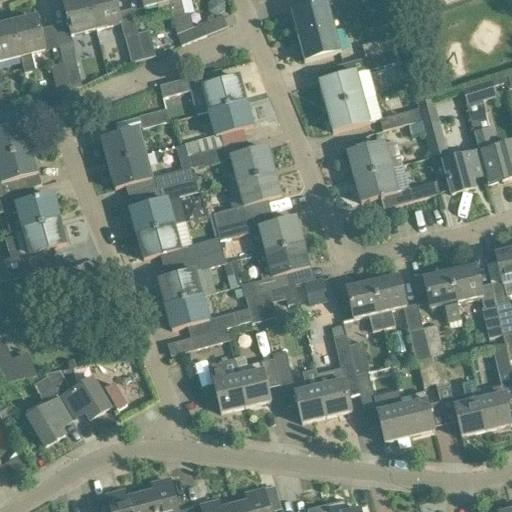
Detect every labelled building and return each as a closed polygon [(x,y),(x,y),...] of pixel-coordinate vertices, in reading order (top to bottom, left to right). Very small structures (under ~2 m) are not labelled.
[(87,0),(84,0),(63,5),(68,25),(72,40),(96,34),(87,0)] [(114,0),(87,0),(96,34),(121,28),(118,12),(114,0)] [(167,0),(141,0),(144,10),(169,4),(167,0)] [(167,0),(169,4),(172,17),(173,21),(177,37),(182,49),(207,39),(202,27),(194,30),(190,17),(185,18),(180,1),(184,0),(167,0)] [(298,40),(335,30),(328,4),(291,14),(298,40)] [(37,20),(12,26),(20,60),(25,77),(36,74),(32,57),(45,53),(40,32),(37,20)] [(12,26),(0,29),(0,64),(20,60),(12,26)] [(304,65),(324,60),(341,55),(335,30),(298,40),(304,65)] [(144,62),(156,59),(149,33),(138,36),(144,62)] [(131,66),(144,62),(138,36),(125,40),(131,66)] [(366,61),(391,54),(388,42),(363,48),(366,61)] [(397,66),(394,54),(391,54),(366,61),(370,74),(397,66)] [(70,92),(82,88),(76,63),(64,66),(70,92)] [(58,95),(70,92),(64,66),(51,70),(58,95)] [(339,80),(319,85),(326,110),(363,100),(357,77),(357,75),(341,80),(339,80)] [(192,80),(160,89),(163,101),(190,94),(195,93),(192,80)] [(224,84),(203,90),(203,91),(209,115),(246,105),(240,80),(224,84)] [(462,93),(467,109),(497,100),(493,84),(462,93)] [(363,100),(326,110),(333,135),(352,130),(370,125),(363,100)] [(433,103),(417,107),(419,112),(419,113),(422,124),(422,127),(423,128),(425,137),(425,136),(431,159),(432,159),(448,155),(440,124),(435,102),(433,103)] [(246,105),(209,115),(216,140),(244,132),(253,130),(246,105)] [(169,125),(166,113),(166,112),(139,120),(143,132),(169,125)] [(382,122),(380,123),(383,134),(422,124),(419,113),(419,112),(382,122)] [(422,124),(383,134),(384,135),(409,128),(412,140),(425,137),(423,128),(422,127),(422,124)] [(0,160),(32,152),(25,127),(0,133),(0,160)] [(511,146),(500,150),(494,130),(475,136),(480,155),(479,155),(485,179),(487,178),(489,187),(502,184),(511,181),(511,146)] [(139,132),(102,142),(108,167),(146,158),(139,132)] [(198,144),(185,148),(189,159),(201,156),(198,144)] [(367,151),(348,156),(354,181),(391,171),(385,147),(385,146),(367,151)] [(192,172),(227,163),(224,150),(201,156),(189,159),(191,170),(192,172)] [(237,185),(274,175),(268,150),(231,160),(237,185)] [(0,199),(4,199),(3,197),(23,192),(21,181),(38,177),(32,152),(0,160),(0,199)] [(452,197),(475,191),(472,182),(485,179),(479,155),(443,165),(452,197)] [(146,158),(108,167),(115,192),(126,189),(152,181),(146,158)] [(191,170),(156,179),(160,192),(181,186),(195,183),(192,172),(191,170)] [(391,171),(354,181),(361,206),(380,201),(384,212),(441,197),(438,184),(398,195),(391,171)] [(244,210),(262,206),(281,200),(274,175),(237,185),(238,185),(229,188),(232,199),(229,200),(232,213),(214,218),(217,231),(244,224),(240,211),(244,209),(244,210)] [(173,227),(167,205),(198,196),(195,183),(181,186),(160,192),(159,192),(129,200),(132,212),(130,213),(137,238),(187,225),(187,224),(173,227)] [(23,232),(60,222),(53,197),(17,207),(23,232)] [(265,256),(303,246),(296,221),(259,231),(265,256)] [(15,235),(24,271),(55,263),(52,251),(67,247),(60,222),(23,232),(15,235)] [(226,266),(231,265),(237,263),(231,241),(256,235),(253,222),(244,224),(217,231),(220,241),(223,253),(222,254),(226,266)] [(194,248),(187,225),(137,238),(144,263),(161,258),(164,269),(222,254),(223,253),(220,241),(208,244),(194,248)] [(290,289),(286,277),(310,271),(303,246),(265,256),(272,281),(255,286),(255,285),(242,288),(238,289),(231,291),(231,292),(243,289),(245,301),(258,297),(271,294),(283,291),(284,291),(290,289)] [(509,306),(507,300),(511,299),(511,252),(495,257),(502,284),(492,286),(505,339),(511,337),(511,310),(511,305),(509,306)] [(226,266),(222,254),(164,269),(167,281),(159,284),(165,308),(216,295),(210,272),(224,268),(231,291),(238,289),(231,265),(226,266)] [(238,264),(237,263),(231,265),(238,289),(242,288),(240,278),(244,273),(241,263),(238,264)] [(480,289),(476,269),(450,275),(458,307),(482,302),(484,312),(483,312),(490,342),(503,338),(506,348),(507,348),(505,339),(492,286),(480,289)] [(461,325),(458,307),(450,275),(423,281),(431,314),(445,310),(448,327),(461,325)] [(384,332),(395,330),(392,314),(407,311),(399,279),(373,285),(384,332)] [(384,332),(373,285),(347,291),(354,323),(369,319),(373,335),(384,332)] [(290,290),(290,289),(284,291),(289,309),(300,306),(295,288),(290,290)] [(271,294),(258,297),(263,319),(264,324),(277,321),(271,294)] [(209,323),(204,301),(217,297),(216,295),(165,308),(172,334),(209,323)] [(253,327),(264,324),(263,319),(258,297),(245,301),(249,312),(252,324),(253,327)] [(249,312),(236,316),(239,327),(252,324),(249,312)] [(432,366),(446,362),(438,329),(423,332),(431,361),(432,366)] [(194,353),(214,348),(230,344),(227,331),(191,340),(194,353)] [(418,364),(431,361),(423,332),(410,335),(416,365),(418,364)] [(349,349),(346,339),(334,342),(341,368),(353,365),(349,349)] [(371,375),(363,345),(349,349),(353,365),(356,379),(371,375)] [(499,378),(511,375),(511,374),(510,365),(506,348),(506,349),(494,352),(499,378)] [(283,355),(282,351),(273,354),(274,357),(273,357),(274,363),(278,381),(292,377),(286,354),(283,355)] [(13,362),(0,368),(8,385),(38,378),(28,356),(13,362)] [(247,369),(245,360),(235,362),(246,411),(271,405),(266,384),(278,381),(274,363),(261,366),(247,369)] [(437,390),(432,366),(431,361),(418,364),(425,390),(436,387),(437,390)] [(221,417),(246,411),(235,362),(220,366),(220,368),(210,370),(221,417)] [(437,390),(449,387),(444,364),(446,363),(446,362),(432,366),(437,390)] [(327,421),(352,415),(342,376),(341,372),(317,377),(327,421)] [(327,421),(317,377),(316,373),(302,376),(304,385),(293,388),(303,427),(327,421)] [(73,395),(60,375),(48,378),(74,422),(85,416),(90,424),(114,409),(117,414),(127,409),(114,387),(100,395),(93,383),(73,395)] [(362,403),(374,400),(368,376),(371,376),(371,375),(356,379),(362,403)] [(34,389),(46,410),(28,421),(45,450),(65,438),(61,430),(74,422),(49,380),(34,389)] [(464,398),(452,401),(457,421),(458,424),(462,440),(487,434),(480,404),(475,384),(462,387),(464,398)] [(491,401),(480,404),(487,434),(511,428),(507,409),(502,389),(489,392),(491,401)] [(385,446),(410,440),(403,410),(400,401),(399,394),(374,400),(385,446)] [(410,440),(434,434),(425,395),(400,401),(403,410),(410,440)] [(140,499),(143,511),(176,511),(170,483),(153,488),(155,495),(140,499)] [(235,511),(268,511),(264,494),(247,498),(249,506),(234,509),(235,511)] [(143,511),(140,499),(126,503),(124,495),(107,499),(110,511),(143,511)] [(348,511),(346,503),(327,508),(328,511),(348,511)]
